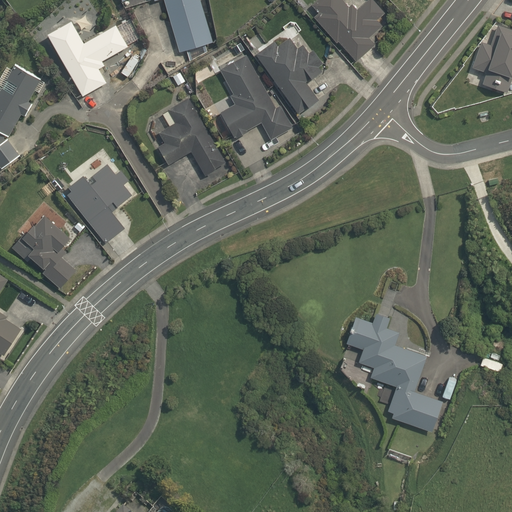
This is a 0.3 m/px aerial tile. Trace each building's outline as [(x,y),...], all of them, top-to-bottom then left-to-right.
[(213,46),(202,0),(166,0),(178,54),(213,46)] [(351,8),(344,0),(320,0),(312,8),(318,15),(313,19),(338,48),(341,46),(355,64),(377,46),(372,40),(384,30),(378,22),(387,14),(374,0),(369,0),(359,9),(355,5),(351,8)] [(75,21),(49,35),(84,98),(109,84),(102,70),(108,67),(105,61),(129,48),(117,27),(87,43),(75,21)] [(510,79),(511,79),(511,29),(500,25),(492,47),(481,43),(471,70),(487,75),(483,86),(504,94),(510,79)] [(287,36),(257,57),(299,116),(319,102),(307,85),(327,70),(309,45),(299,52),(287,36)] [(143,61),(132,54),(121,72),(132,79),(143,61)] [(275,107),(250,58),(221,73),(237,104),(223,111),(237,138),(264,124),(273,142),(296,130),(282,103),(275,107)] [(43,79),(19,66),(0,99),(0,130),(10,137),(20,120),(26,123),(37,105),(30,101),(43,79)] [(178,125),(160,135),(165,143),(158,147),(169,166),(193,152),(206,176),(227,164),(191,99),(170,111),(178,125)] [(23,155),(9,140),(0,147),(0,168),(4,172),(23,155)] [(71,191),(67,195),(105,243),(124,228),(112,212),(117,208),(116,208),(132,195),(123,185),(129,181),(120,170),(115,174),(107,164),(91,176),(96,181),(90,185),(83,175),(68,187),(71,191)] [(46,214),(15,247),(62,290),(79,271),(62,255),(75,241),(46,214)] [(0,296),(11,281),(0,273),(0,355),(6,359),(27,327),(0,309),(0,296)] [(370,377),(396,387),(387,411),(393,413),(391,418),(431,432),(442,402),(414,392),(427,357),(395,345),(399,333),(386,328),(390,318),(375,313),(372,323),(355,317),(346,344),(363,349),(358,362),(373,368),(370,377)] [(506,360),(484,353),(481,366),(502,372),(506,360)]
